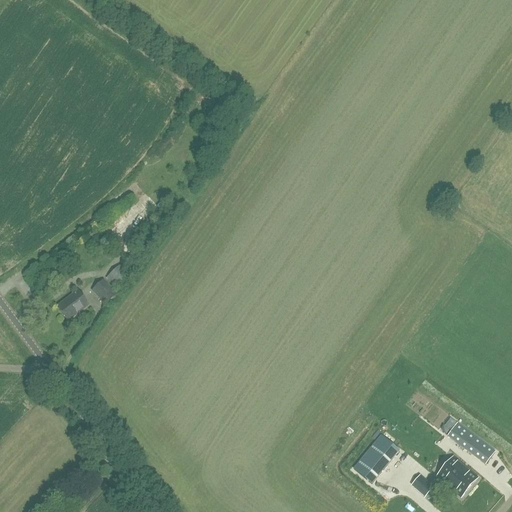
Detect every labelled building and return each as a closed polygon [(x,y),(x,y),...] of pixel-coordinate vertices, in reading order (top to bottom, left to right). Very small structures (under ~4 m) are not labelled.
[(115,288),(132,272),(122,263),(106,279),(115,288)] [(105,306),(118,294),(104,280),(92,291),(105,306)] [(68,322),(89,306),(78,291),(57,307),(68,322)] [(485,466),(496,452),(457,423),(447,437),(485,466)] [(369,452),(354,470),(372,485),(387,466),(399,452),(381,437),(369,452)] [(411,448),(406,453),(415,461),(420,456),(411,448)] [(477,479),(453,459),(437,477),(461,498),(477,479)] [(425,494),(432,486),(423,479),(416,487),(425,494)]
